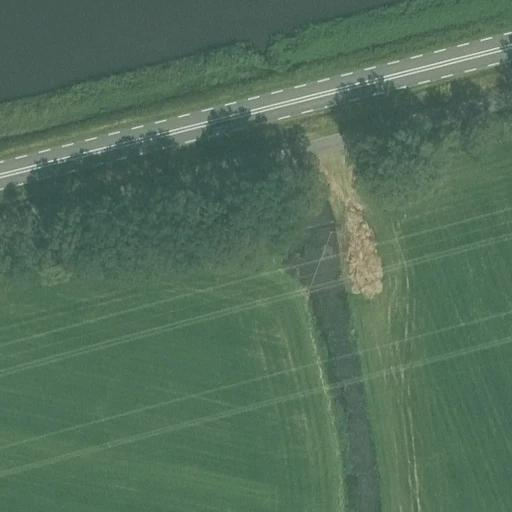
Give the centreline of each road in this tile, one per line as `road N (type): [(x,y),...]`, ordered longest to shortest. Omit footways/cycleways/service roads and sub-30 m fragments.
road 1 (primary): [(0,175),(511,47)]
road 2 (unclassified): [(0,229),(511,101)]
